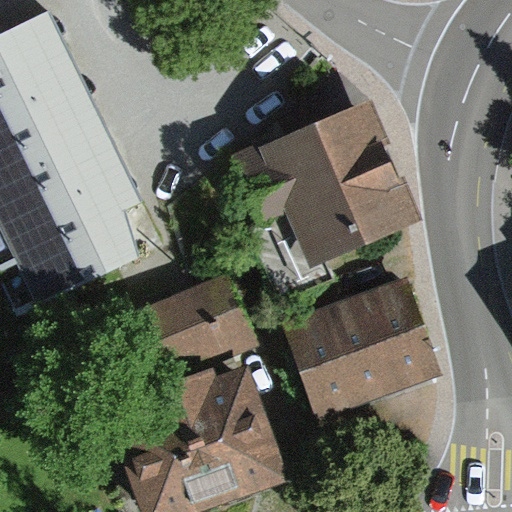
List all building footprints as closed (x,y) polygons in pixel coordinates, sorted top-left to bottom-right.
[(133,256),(119,212),(141,199),(50,13),(0,38),(0,280),(15,312),(133,256)] [(322,258),(421,215),(371,99),(233,158),(257,213),(234,223),(268,302),(330,275),(322,258)] [(165,379),(256,345),(228,271),(137,305),(165,379)] [(406,274),(282,316),(316,417),(440,376),(406,274)] [(100,408),(137,511),(186,511),(290,476),(251,367),(217,379),(213,368),(100,408)]
